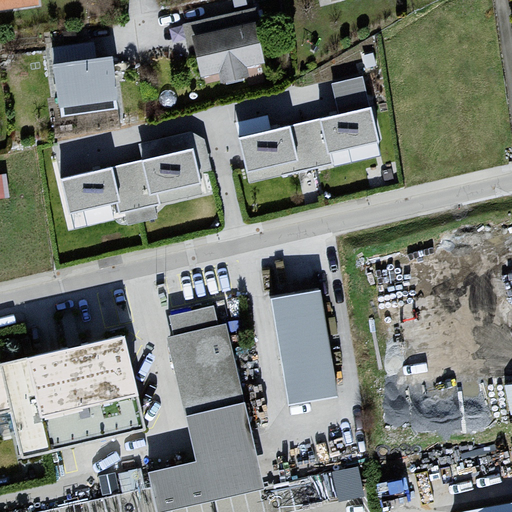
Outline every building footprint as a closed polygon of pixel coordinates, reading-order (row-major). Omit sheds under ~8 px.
[(0,0),(0,13),(32,10),(30,0),(0,0)] [(248,27),(185,38),(193,87),(257,76),(248,27)] [(106,59),(45,66),(51,120),(112,113),(106,59)] [(372,107),(320,119),(328,154),(379,142),(372,107)] [(320,119),(290,126),(298,161),(301,171),(331,164),(328,154),(320,119)] [(290,126),(240,137),(248,172),(298,161),(290,126)] [(193,148),(142,160),(150,195),(201,183),(193,148)] [(142,160),(112,167),(120,202),(122,212),(152,205),(150,195),(142,160)] [(112,167),(61,178),(69,213),(120,202),(112,167)] [(313,293),(262,300),(278,407),(328,398),(313,293)] [(208,308),(163,318),(167,336),(158,338),(178,425),(238,411),(218,325),(212,327),(208,308)] [(117,339),(0,363),(0,422),(8,462),(41,455),(35,428),(73,420),(71,409),(129,397),(117,339)] [(330,465),(335,493),(363,488),(358,460),(330,465)] [(233,511),(229,492),(158,507),(159,511),(233,511)]
